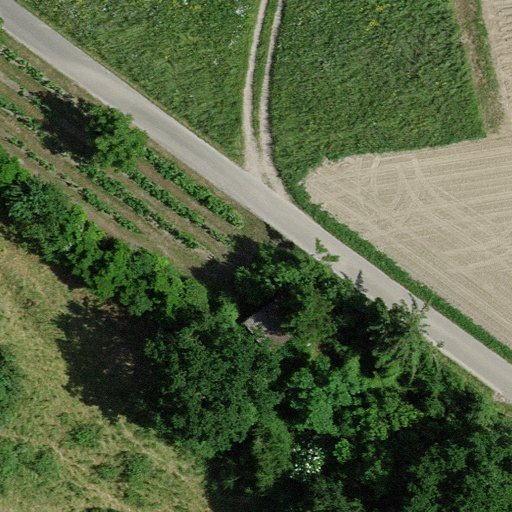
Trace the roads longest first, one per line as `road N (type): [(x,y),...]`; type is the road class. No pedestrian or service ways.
road 1 (track): [(0,8),(511,385)]
road 2 (track): [(265,204),(255,98),(273,0)]
